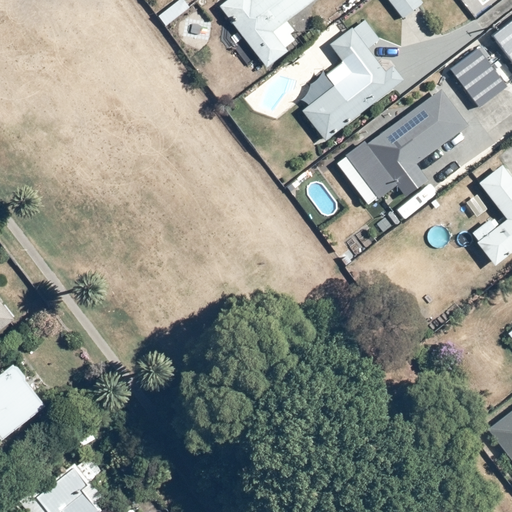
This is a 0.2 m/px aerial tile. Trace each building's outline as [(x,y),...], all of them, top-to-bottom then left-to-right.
[(190,9),(182,0),(173,0),(155,14),(166,28),(190,9)] [(291,32),(295,29),(287,19),(312,0),(226,0),(220,5),(266,67),(288,50),(286,47),(296,39),(291,32)] [(418,0),(386,0),(399,16),(419,1),(418,0)] [(326,139),(403,78),(392,65),(385,70),(367,48),(379,39),(363,18),(330,44),(343,59),(326,73),(336,85),(303,110),(326,139)] [(511,88),(511,76),(505,82),(487,57),(493,52),(481,36),(466,47),(468,50),(448,65),(476,103),(500,85),(506,93),(511,88)] [(406,196),(422,185),(429,180),(417,163),(469,126),(441,88),(337,161),(368,205),(398,184),(406,196)] [(496,265),(511,252),(511,176),(503,165),(480,182),(510,220),(500,227),(492,218),(472,233),(496,265)] [(0,327),(13,317),(0,300),(0,327)] [(43,405),(11,363),(0,371),(0,437),(0,438),(43,405)] [(511,398),(476,424),(511,472),(511,398)] [(97,511),(99,510),(93,503),(100,498),(89,484),(73,465),(35,496),(48,511),(97,511)]
